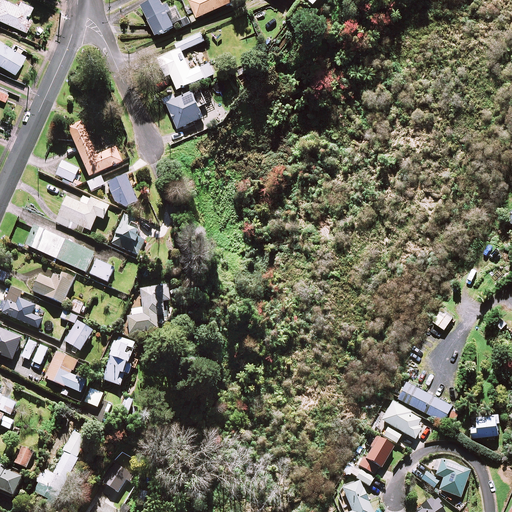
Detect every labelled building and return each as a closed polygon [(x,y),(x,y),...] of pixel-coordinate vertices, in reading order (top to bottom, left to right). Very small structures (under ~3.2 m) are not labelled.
[(19,6),(5,0),(0,0),(0,1),(0,20),(26,32),(32,19),(27,17),(32,7),(21,2),(19,6)] [(184,21),(179,12),(175,14),(170,5),(165,7),(160,0),(157,0),(142,8),(158,38),(176,28),(175,26),(184,21)] [(194,0),(191,1),(199,19),(236,3),(234,0),(194,0)] [(191,69),(203,64),(196,47),(206,43),(203,35),(177,46),(180,52),(165,59),(179,92),(216,76),(210,64),(192,72),(191,69)] [(15,50),(0,41),(0,65),(15,74),(26,54),(16,48),(15,50)] [(179,131),(206,120),(201,108),(209,105),(204,94),(197,97),(195,93),(168,104),(179,131)] [(99,158),(94,147),(102,143),(94,127),(87,131),(84,125),(70,131),(91,179),(123,165),(117,150),(99,158)] [(80,171),(63,163),(57,177),(73,185),(80,171)] [(139,204),(127,177),(108,186),(116,204),(127,210),(139,204)] [(105,187),(102,178),(89,184),(92,193),(105,187)] [(111,209),(84,197),(80,205),(68,200),(57,224),(83,236),(85,230),(92,233),(98,219),(105,222),(111,209)] [(135,219),(126,215),(113,245),(140,257),(146,243),(138,239),(139,235),(130,231),(135,219)] [(86,275),(95,256),(34,228),(25,246),(86,275)] [(492,248),(487,244),(470,268),(475,271),(492,248)] [(115,270),(97,262),(91,276),(109,284),(115,270)] [(11,274),(0,269),(0,281),(7,284),(11,274)] [(71,301),(68,300),(76,282),(64,277),(63,281),(55,277),(53,282),(41,277),(34,294),(65,307),(66,305),(68,306),(71,301)] [(172,304),(170,287),(142,290),(144,316),(128,318),(130,335),(160,332),(158,318),(166,317),(165,304),(172,304)] [(24,294),(13,290),(7,304),(2,314),(39,331),(44,322),(33,317),(37,308),(21,301),(24,294)] [(82,314),(84,315),(87,309),(84,308),(86,305),(76,301),(71,311),(81,315),(82,314)] [(454,320),(443,312),(435,323),(446,331),(454,320)] [(79,318),(65,313),(62,320),(76,325),(79,318)] [(95,334),(79,324),(66,344),(82,354),(95,334)] [(23,340),(0,330),(0,356),(14,362),(23,340)] [(119,339),(117,345),(113,343),(110,352),(114,354),(105,382),(123,388),(127,377),(130,378),(133,370),(130,369),(138,345),(119,339)] [(38,345),(30,342),(23,359),(30,362),(38,345)] [(49,351),(41,347),(34,364),(42,367),(49,351)] [(74,377),(79,363),(57,354),(46,381),(68,390),(83,396),(89,383),(74,377)] [(454,408),(408,383),(400,400),(445,424),(454,408)] [(0,411),(13,417),(18,404),(2,396),(3,394),(0,393),(0,389),(2,385),(0,384),(0,411)] [(104,395),(91,389),(85,403),(98,409),(104,395)] [(135,403),(126,400),(121,414),(130,417),(135,403)] [(422,421),(394,404),(383,422),(416,442),(422,431),(418,428),(422,421)] [(18,421),(7,416),(2,428),(13,432),(18,421)] [(474,440),(489,439),(489,441),(495,441),(495,438),(501,437),(499,416),(484,417),(472,418),(474,440)] [(402,437),(388,429),(384,437),(398,445),(402,437)] [(89,440),(74,433),(64,453),(66,453),(62,462),(55,476),(45,472),(35,494),(44,499),(41,505),(56,511),(89,440)] [(360,467),(376,476),(380,469),(383,470),(395,449),(379,440),(367,461),(364,459),(360,467)] [(36,454),(24,448),(15,464),(28,471),(36,454)] [(434,472),(440,474),(439,478),(445,480),(440,492),(462,500),(471,472),(437,461),(434,472)] [(0,491),(16,498),(24,479),(6,471),(7,468),(0,465),(0,491)] [(375,480),(350,465),(345,473),(371,488),(375,480)] [(440,481),(427,473),(422,482),(435,490),(440,481)] [(121,496),(128,483),(122,480),(115,493),(121,496)] [(373,511),(361,482),(345,489),(340,500),(345,511),(373,511)] [(149,494),(142,491),(138,500),(145,503),(149,494)] [(438,501),(437,502),(435,503),(433,500),(422,508),(424,511),(422,511),(444,511),(442,508),(443,508),(443,507),(443,506),(444,506),(444,505),(444,504),(443,504),(443,503),(443,502),(442,502),(442,501),(441,501),(440,501),(439,501),(438,501)]
